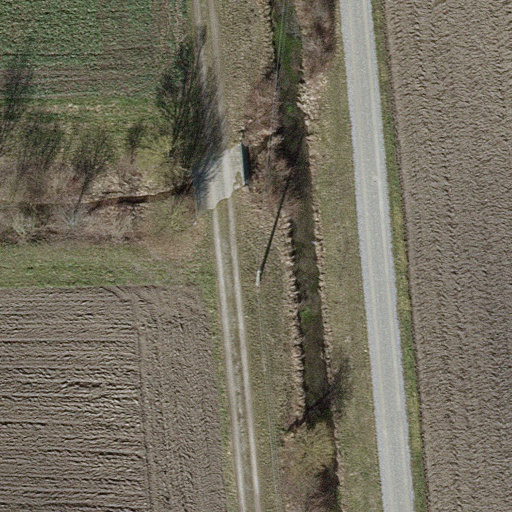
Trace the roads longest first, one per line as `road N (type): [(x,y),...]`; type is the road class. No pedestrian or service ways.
road 1 (track): [(252,511),(206,0)]
road 2 (track): [(362,0),(407,511)]
